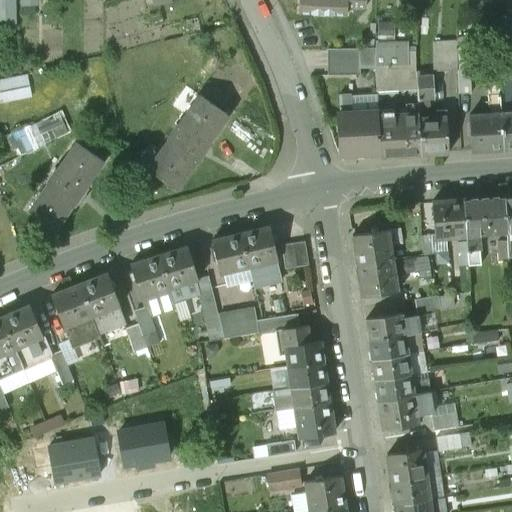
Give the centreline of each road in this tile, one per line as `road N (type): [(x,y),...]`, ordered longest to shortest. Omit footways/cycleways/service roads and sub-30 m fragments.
road 1 (residential): [(32,511),(31,505),(362,450)]
road 2 (residential): [(321,194),(117,255),(0,304)]
road 3 (residential): [(321,194),(362,450)]
road 4 (residential): [(252,0),(321,194)]
road 5 (residential): [(511,176),(321,194)]
